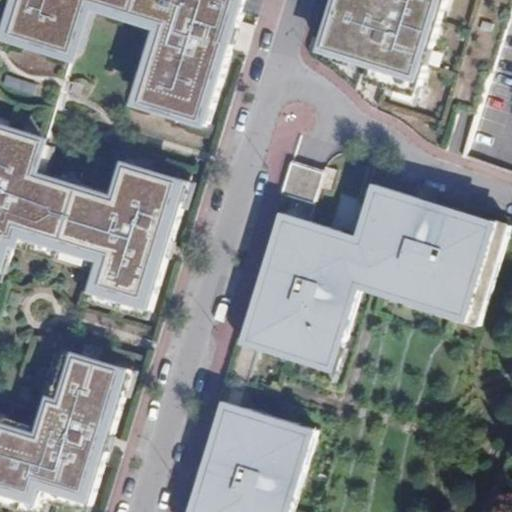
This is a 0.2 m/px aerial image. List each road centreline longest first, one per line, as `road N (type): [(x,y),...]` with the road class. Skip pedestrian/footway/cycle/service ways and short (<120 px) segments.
road 1 (residential): [(143,511),(275,80)]
road 2 (residential): [(275,80),(324,100),(358,132),(511,192)]
